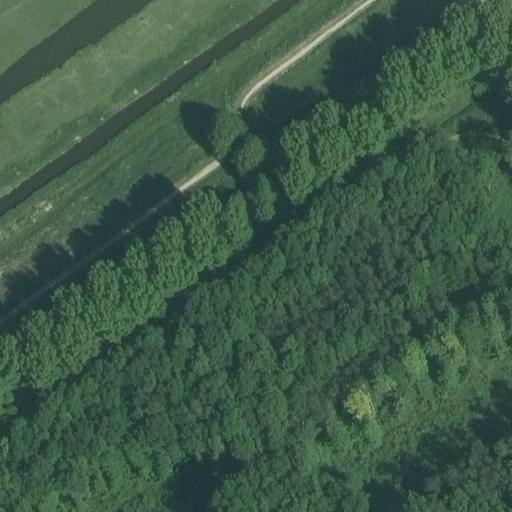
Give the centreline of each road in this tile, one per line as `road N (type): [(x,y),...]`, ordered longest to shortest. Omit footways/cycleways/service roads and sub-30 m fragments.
road 1 (unknown): [(511,152),(500,138),(481,134),(454,141),(0,465)]
road 2 (unknown): [(0,249),(331,0)]
